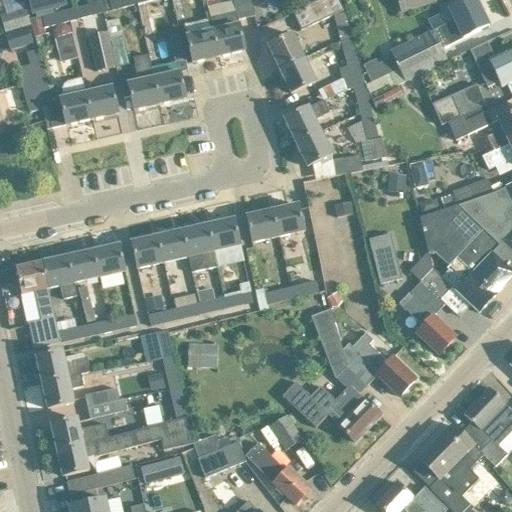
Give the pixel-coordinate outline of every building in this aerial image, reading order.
[(23,0),(10,0),(14,12),(0,16),(5,33),(31,25),(30,22),(23,0)] [(26,0),(31,16),(67,7),(65,0),(26,0)] [(104,14),(137,5),(135,0),(109,0),(101,2),(104,14)] [(213,31),(219,58),(245,52),(239,25),(238,20),(255,17),(251,0),(233,0),(236,13),(211,19),(214,31),(213,31)] [(333,15),(341,42),(353,39),(346,12),(336,15),(335,15),(344,10),(339,0),(318,0),(293,12),(301,31),(333,15)] [(454,21),(390,52),(394,61),(400,72),(405,82),(447,61),(441,49),(488,26),(475,0),(470,0),(449,10),(454,21)] [(396,0),(401,14),(424,6),(440,0),(396,0)] [(101,2),(68,11),(71,22),(104,14),(101,2)] [(45,29),(71,22),(68,11),(42,18),(45,29)] [(41,20),(30,22),(31,25),(33,33),(44,30),(41,20)] [(106,22),(108,32),(116,68),(129,65),(119,20),(106,22)] [(187,37),(188,44),(193,64),(219,58),(213,31),(187,37)] [(108,32),(88,36),(96,72),(116,68),(108,32)] [(70,33),(55,37),(61,62),(77,58),(70,33)] [(268,47),(280,70),(304,58),(293,35),(268,47)] [(185,61),(179,36),(169,38),(175,63),(185,61)] [(341,42),(332,46),(341,79),(361,69),(353,39),(341,42)] [(502,88),(511,83),(511,49),(494,58),(487,44),(470,52),(487,89),(499,83),(502,88)] [(162,49),(149,52),(152,67),(164,64),(162,49)] [(30,66),(16,70),(21,87),(47,78),(38,50),(26,54),(30,66)] [(133,59),(139,83),(128,86),(134,111),(161,105),(154,80),(148,55),(133,59)] [(280,70),(291,95),(316,83),(304,58),(280,70)] [(377,62),(364,69),(373,86),(400,72),(394,61),(379,68),(377,62)] [(360,113),(371,108),(361,69),(341,79),(318,91),(323,101),(324,103),(324,102),(346,91),(353,89),(360,113)] [(180,74),(154,80),(161,105),(186,100),(180,74)] [(47,78),(21,87),(29,113),(47,108),(50,108),(50,106),(47,97),(52,96),(47,78)] [(50,108),(47,108),(52,130),(66,126),(92,121),(87,95),(83,78),(68,81),(64,84),(62,89),(61,94),(62,100),(60,101),(61,103),(50,106),(50,108)] [(477,84),(432,105),(441,126),(448,123),(463,120),(466,119),(464,115),(486,106),(477,84)] [(386,103),(403,95),(400,87),(372,101),(376,109),(387,104),(386,103)] [(118,115),(113,89),(87,95),(92,121),(118,115)] [(315,121),(329,113),(324,102),(324,103),(323,101),(285,120),(296,143),(320,132),(315,121)] [(362,122),(348,129),(355,143),(379,138),(371,108),(360,113),(362,122)] [(467,121),(466,119),(463,120),(448,123),(456,141),(477,132),(477,131),(492,124),(486,112),(467,121)] [(488,154),(511,142),(511,114),(498,121),(502,130),(481,140),(488,154)] [(332,156),(320,132),(296,143),(307,168),(332,156)] [(362,166),(360,156),(333,161),(335,177),(363,172),(363,171),(389,167),(388,161),(387,161),(383,138),(361,142),(365,161),(382,159),(382,162),(362,166)] [(511,158),(511,142),(488,154),(482,156),(489,170),(511,158)] [(422,164),(410,167),(416,189),(428,185),(422,164)] [(430,182),(448,178),(446,165),(428,169),(430,182)] [(389,176),(388,187),(404,188),(405,177),(389,176)] [(452,195),(457,208),(494,195),(493,193),(489,179),(452,193),(452,195)] [(444,210),(429,216),(420,219),(428,254),(435,252),(450,266),(447,269),(464,284),(456,292),(479,314),(511,279),(511,185),(493,193),(494,195),(457,208),(444,211),(444,210)] [(452,195),(440,199),(444,210),(444,211),(457,208),(452,195)] [(431,200),(418,204),(422,217),(440,212),(437,203),(431,200)] [(350,204),(335,207),(337,218),(352,216),(350,204)] [(305,233),(303,226),(299,206),(272,212),(278,239),(305,233)] [(272,212),(247,218),(253,244),(278,239),(272,212)] [(234,221),(208,226),(214,253),(215,253),(240,247),(234,221)] [(214,253),(208,226),(183,232),(189,259),(192,273),(218,267),(215,253),(214,253)] [(183,232),(158,238),(164,265),(189,259),(183,232)] [(402,279),(391,234),(369,240),(380,285),(402,279)] [(164,265),(158,238),(132,244),(141,284),(165,278),(162,265),(164,265)] [(125,273),(119,247),(93,253),(99,279),(125,273)] [(93,253),(67,258),(73,285),(74,284),(99,279),(93,253)] [(410,272),(422,283),(442,300),(453,289),(432,269),(428,254),(410,272)] [(48,290),(49,290),(60,287),(63,300),(77,297),(74,284),(73,285),(67,258),(42,264),(48,290)] [(42,264),(17,270),(22,295),(20,295),(27,326),(29,326),(42,323),(55,320),(55,316),(49,290),(48,290),(42,264)] [(15,270),(0,273),(0,281),(1,287),(18,283),(15,270)] [(316,282),(289,288),(292,300),(319,293),(316,282)] [(442,300),(422,283),(401,304),(424,326),(416,334),(439,356),(456,339),(433,317),(446,305),(442,300)] [(87,288),(78,290),(86,323),(95,321),(87,288)] [(292,300),(289,288),(264,294),(267,306),(292,300)] [(224,297),(214,300),(212,290),(198,294),(200,303),(199,303),(202,315),(227,309),(224,297)] [(250,291),(224,297),(227,309),(253,303),(250,291)] [(336,294),(327,299),(332,308),(342,303),(336,294)] [(160,297),(145,301),(148,313),(163,309),(160,297)] [(199,303),(174,309),(177,321),(202,315),(199,303)] [(174,309),(148,315),(150,327),(177,321),(174,309)] [(335,380),(346,369),(348,367),(341,345),(338,337),(331,310),(311,317),(335,380)] [(108,321),(111,333),(137,327),(134,315),(108,321)] [(61,344),(87,339),(84,326),(76,328),(74,319),(56,323),(61,344)] [(61,344),(56,323),(55,320),(42,323),(29,326),(35,350),(54,346),(61,344)] [(108,321),(84,326),(87,339),(111,333),(108,321)] [(168,331),(140,337),(146,363),(162,359),(174,357),(168,331)] [(341,345),(348,367),(346,369),(366,388),(377,377),(399,398),(416,380),(393,359),(389,363),(369,345),(372,342),(365,335),(351,351),(350,351),(347,343),(341,345)] [(189,345),(188,368),(201,369),(202,346),(189,345)] [(81,375),(81,374),(90,373),(87,358),(65,362),(63,352),(36,358),(42,384),(81,375)] [(174,357),(162,359),(169,391),(181,388),(174,357)] [(420,360),(411,368),(429,390),(439,383),(420,360)] [(161,374),(147,377),(151,392),(165,389),(161,374)] [(81,375),(42,384),(48,410),(74,404),(71,390),(84,387),(81,375)] [(296,383),(283,397),(316,429),(328,416),(339,427),(339,428),(355,443),(381,417),(350,386),(342,395),(335,401),(321,387),(311,397),(296,383)] [(181,388),(169,391),(176,421),(176,422),(188,419),(181,388)] [(495,468),(507,456),(498,447),(511,432),(511,411),(505,405),(506,405),(489,389),(464,416),(478,429),(469,439),(483,457),(490,463),(495,468)] [(117,390),(108,391),(111,403),(112,403),(119,401),(117,390)] [(119,401),(112,403),(115,415),(126,412),(124,401),(119,401)] [(159,406),(143,411),(147,428),(163,424),(159,406)] [(287,416),(270,427),(286,451),(302,441),(287,416)] [(109,439),(109,438),(105,424),(80,430),(78,419),(51,425),(57,451),(109,439)] [(147,428),(133,432),(137,447),(161,441),(163,451),(194,444),(188,419),(176,422),(176,421),(163,424),(147,428)] [(467,440),(453,427),(420,461),(439,480),(429,490),(451,511),(472,511),(471,511),(478,504),(467,493),(479,480),(470,471),(483,457),(469,439),(467,440)] [(97,457),(137,447),(133,432),(133,431),(109,438),(109,439),(57,451),(63,478),(89,472),(86,458),(97,456),(97,457)] [(197,446),(186,451),(191,462),(197,459),(206,479),(245,462),(234,437),(229,439),(227,435),(198,447),(197,446)] [(259,443),(245,457),(296,506),(311,490),(288,468),(286,470),(259,443)] [(179,458),(140,469),(145,486),(184,475),(179,458)] [(136,479),(132,466),(66,481),(70,496),(136,479)] [(399,511),(402,510),(404,511),(446,511),(447,511),(424,488),(414,499),(397,484),(376,506),(382,511),(399,511)] [(511,498),(505,491),(497,499),(505,507),(511,499),(511,498)] [(68,511),(109,511),(106,499),(68,508),(68,511)] [(237,511),(257,511),(248,502),(237,511)]
